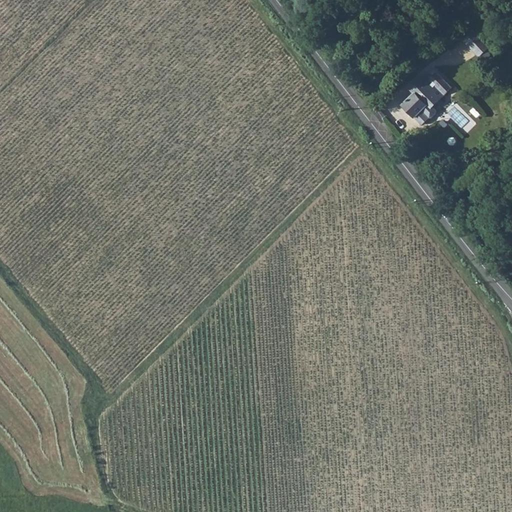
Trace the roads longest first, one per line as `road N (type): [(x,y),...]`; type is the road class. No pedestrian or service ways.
road 1 (tertiary): [(511,303),(358,105)]
road 2 (residential): [(358,105),(465,0)]
road 3 (tertiary): [(358,105),(277,0)]
